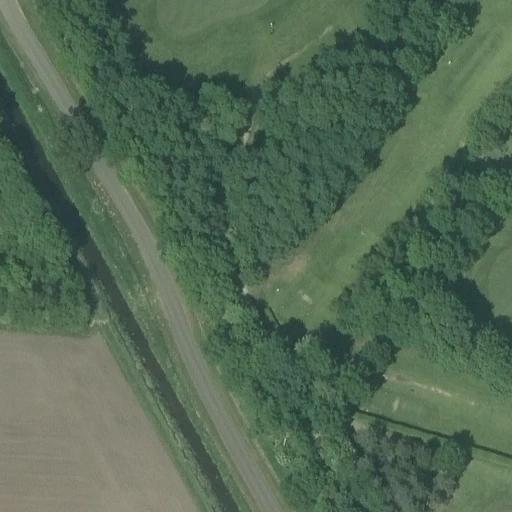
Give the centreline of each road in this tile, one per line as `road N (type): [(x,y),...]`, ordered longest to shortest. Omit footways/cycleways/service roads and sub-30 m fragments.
road 1 (unclassified): [(275,511),(182,333),(163,277),(13,0)]
road 2 (track): [(0,300),(120,308),(168,291)]
